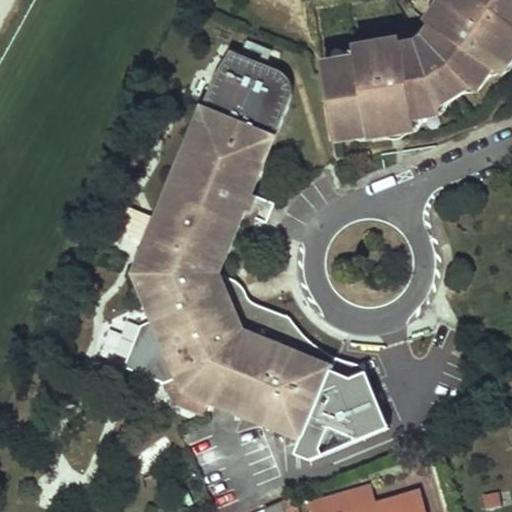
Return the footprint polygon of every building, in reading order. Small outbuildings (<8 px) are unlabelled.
[(358,65),(323,71),(335,139),(369,133),(370,135),(387,132),(385,122),(415,116),(443,111),(441,102),(467,87),(474,91),(491,68),(508,44),(511,46),(511,0),(450,0),(432,27),(437,31),(428,43),(419,49),(404,53),(403,47),(356,55),(358,65)] [(511,46),(508,44),(491,68),(499,75),(511,56),(511,46)] [(147,246),(134,276),(154,322),(134,372),(164,385),(173,406),(202,417),(209,403),(293,438),(295,434),(305,438),(307,433),(314,436),(323,412),(316,409),(329,376),(331,372),(306,362),(308,358),(244,332),(234,309),(229,312),(223,300),(230,298),(220,275),(243,219),(246,213),(268,221),(275,205),(252,196),(265,164),(262,163),(270,142),(268,141),(272,133),(277,135),(290,101),(282,73),(240,56),(239,61),(229,57),(216,77),(204,105),(209,107),(205,116),(204,115),(196,136),(192,135),(157,220),(130,210),(120,235),(147,246)] [(417,127),(415,116),(385,122),(387,132),(417,127)] [(234,309),(244,332),(253,310),(248,309),(239,288),(241,284),(220,275),(230,298),(238,294),(243,306),(234,309)] [(234,309),(230,298),(223,300),(229,312),(234,309)] [(141,327),(124,368),(134,372),(154,322),(141,327)] [(326,413),(339,380),(329,376),(316,409),(323,412),(326,413)] [(369,426),(375,414),(364,409),(359,421),(369,426)] [(305,438),(312,441),(314,436),(307,433),(305,438)] [(348,511),(372,505),(367,487),(343,494),(348,511)] [(484,495),(487,508),(511,502),(510,491),(484,495)] [(421,511),(415,492),(372,505),(348,511),(343,494),(311,503),(312,511),(421,511)] [(293,507),(291,500),(280,503),(281,509),(293,507)] [(282,511),(281,509),(280,503),(269,508),(270,511),(282,511)]
